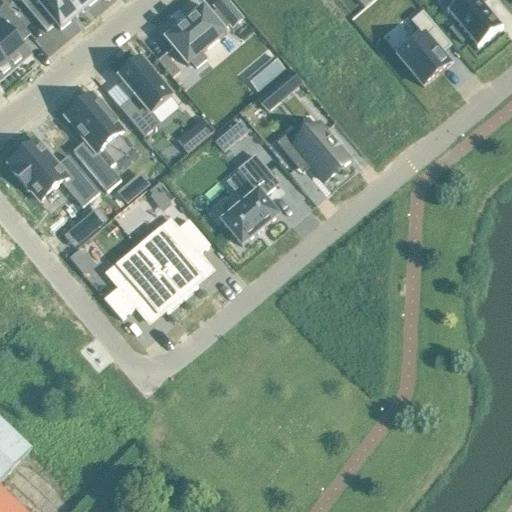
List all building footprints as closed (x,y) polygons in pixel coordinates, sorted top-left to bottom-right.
[(66,0),(24,0),(20,3),(46,34),(56,26),(61,32),(80,16),(66,0)] [(66,0),(80,16),(98,0),(66,0)] [(167,40),(165,41),(185,65),(187,67),(189,66),(191,64),(196,71),(207,62),(202,56),(226,36),(223,32),(229,28),(229,27),(232,30),(243,21),(225,0),(214,9),(216,11),(213,14),(210,16),(204,9),(202,11),(167,40)] [(464,0),(448,14),(458,25),(451,31),(463,44),(469,39),(479,51),(502,32),(481,7),(490,0),(464,0)] [(0,26),(0,56),(13,72),(31,57),(20,44),(11,33),(20,25),(4,7),(0,10),(0,21),(2,25),(0,26)] [(419,33),(394,54),(424,89),(450,68),(441,57),(452,48),(423,14),(411,24),(419,33)] [(0,56),(0,82),(13,72),(0,56)] [(275,60),(266,68),(275,79),(284,72),(275,60)] [(141,62),(120,80),(135,98),(120,111),(144,141),(160,127),(156,122),(152,116),(172,99),(141,62)] [(292,74),(271,91),(282,102),(302,86),(292,74)] [(93,98),(66,120),(86,145),(74,155),(107,196),(121,184),(110,171),(115,167),(103,152),(123,135),(93,98)] [(287,137),(277,146),(297,170),(306,163),(324,184),(337,174),(337,175),(350,164),(338,150),(339,150),(331,141),(319,127),(306,139),(305,137),(294,146),(287,137)] [(37,144),(9,167),(14,172),(12,174),(28,193),(30,192),(40,204),(62,185),(83,210),(99,196),(69,159),(58,169),(37,144)] [(257,195),(221,224),(242,249),(279,218),(266,203),(263,200),(267,197),(278,187),(255,159),(239,173),(257,195)] [(152,192),(150,194),(152,197),(153,198),(163,210),(170,205),(173,202),(160,186),(152,192)] [(170,226),(139,252),(183,303),(198,290),(196,288),(201,283),(211,274),(198,259),(210,250),(188,224),(180,231),(177,233),(173,229),(170,226)] [(117,293),(104,303),(122,323),(131,316),(137,310),(150,326),(161,317),(165,313),(166,314),(167,316),(183,303),(139,252),(109,277),(116,286),(120,290),(117,293)] [(79,253),(69,261),(75,268),(85,260),(79,253)] [(0,511),(24,511),(0,488),(0,483),(32,451),(0,420),(0,511)]
